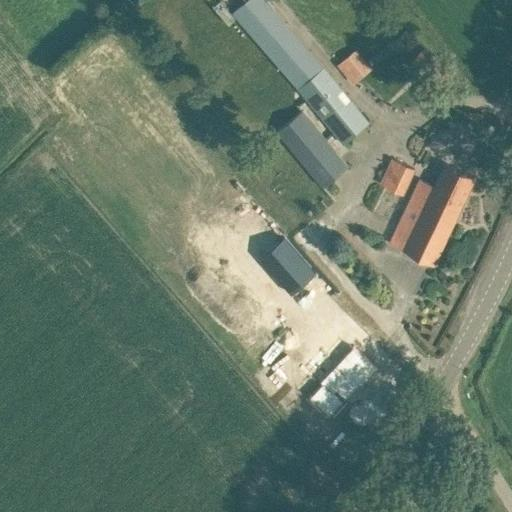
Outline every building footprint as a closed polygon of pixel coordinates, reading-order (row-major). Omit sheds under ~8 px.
[(245,0),(234,10),(343,143),(369,121),(324,66),(266,0),(245,0)] [(343,60),(338,64),(355,83),(361,78),(367,73),(350,54),(343,60)] [(439,66),(429,75),(440,87),(450,77),(439,66)] [(303,110),(277,130),(322,186),(349,165),(303,110)] [(381,184),(403,194),(415,169),(393,158),(381,184)] [(446,162),(435,185),(420,178),(390,241),(434,262),(475,176),(446,162)] [(292,293),(316,272),(285,235),(261,256),(292,293)] [(359,384),(361,386),(379,367),(354,344),(336,362),(321,378),(320,380),(322,382),(309,395),(330,415),(359,384)]
